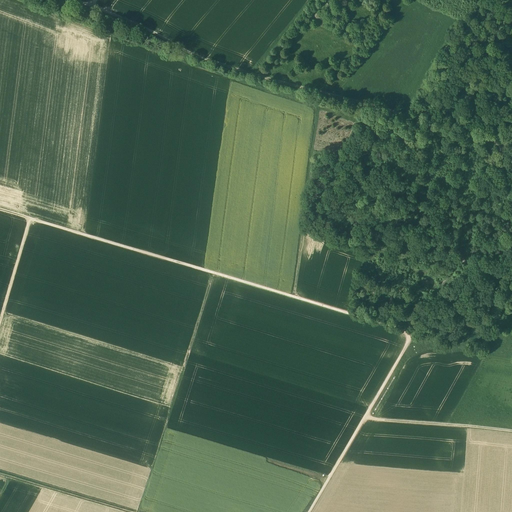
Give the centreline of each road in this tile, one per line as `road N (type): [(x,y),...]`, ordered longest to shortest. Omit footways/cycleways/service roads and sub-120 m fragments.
road 1 (track): [(34,220),(412,334),(309,511)]
road 2 (track): [(92,5),(208,60),(504,146),(460,259)]
road 3 (track): [(19,0),(201,72),(317,104),(297,297)]
road 4 (track): [(139,511),(211,272)]
road 5 (track): [(511,431),(364,418)]
road 6 (track): [(131,511),(0,473)]
road 7 (track): [(334,94),(413,0)]
road 8 (track): [(34,220),(0,337)]
